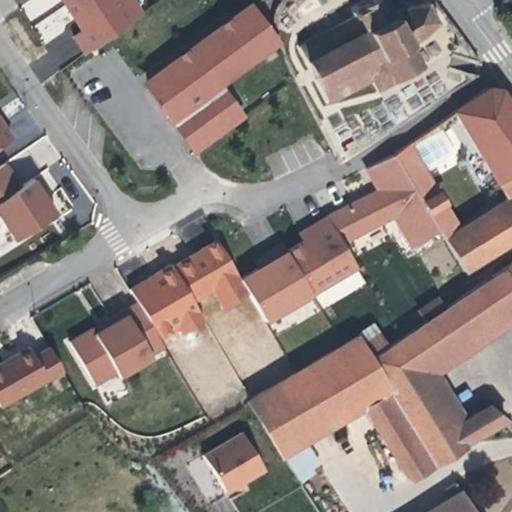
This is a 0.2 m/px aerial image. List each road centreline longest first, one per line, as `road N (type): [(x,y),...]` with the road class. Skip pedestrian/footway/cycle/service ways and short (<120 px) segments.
road 1 (residential): [(141,227),(204,187),(261,201),(384,142)]
road 2 (residential): [(141,227),(0,17)]
road 3 (residential): [(0,309),(141,227)]
